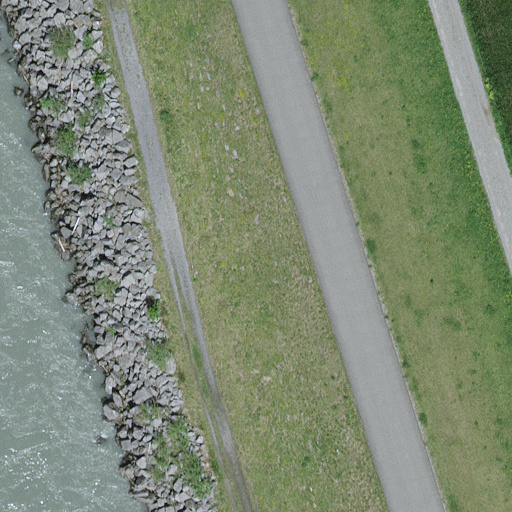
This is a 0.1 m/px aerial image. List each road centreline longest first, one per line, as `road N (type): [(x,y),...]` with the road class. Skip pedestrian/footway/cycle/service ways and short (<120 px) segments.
road 1 (unclassified): [(258,0),(416,511)]
road 2 (track): [(244,511),(87,0)]
road 3 (track): [(443,0),(511,222)]
